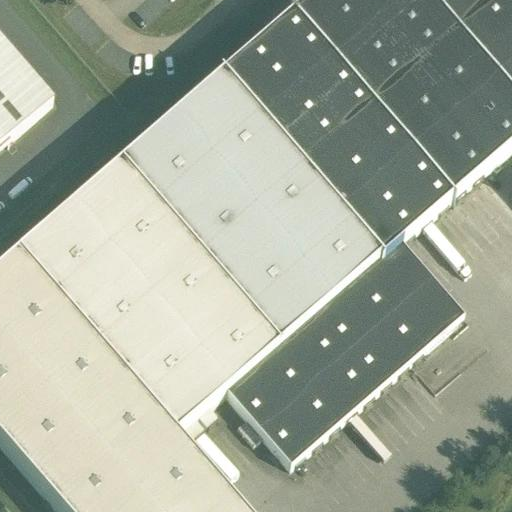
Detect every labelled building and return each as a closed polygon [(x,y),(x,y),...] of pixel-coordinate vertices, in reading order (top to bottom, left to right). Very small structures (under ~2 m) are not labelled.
[(511,108),(417,0),(320,0),(290,27),(449,210),(511,155),(511,108)] [(511,0),(417,0),(511,108),(511,0)] [(449,210),(290,27),(223,89),(381,271),(400,254),(449,210)] [(0,154),(52,109),(0,49),(0,154)] [(223,89),(18,264),(177,449),(226,405),(381,271),(223,89)] [(381,271),(226,405),(289,477),(463,325),(400,254),(381,271)] [(232,511),(177,449),(18,264),(0,279),(0,453),(51,511),(232,511)]
